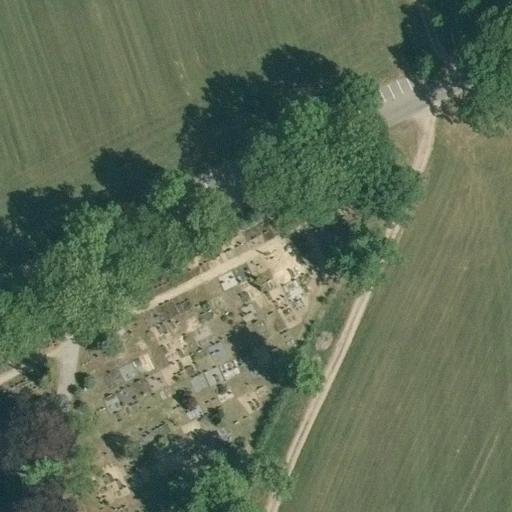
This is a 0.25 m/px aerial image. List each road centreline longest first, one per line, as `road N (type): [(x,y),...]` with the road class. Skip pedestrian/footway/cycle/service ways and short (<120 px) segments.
road 1 (unclassified): [(0,324),(511,80)]
road 2 (track): [(270,511),(412,184),(431,118)]
